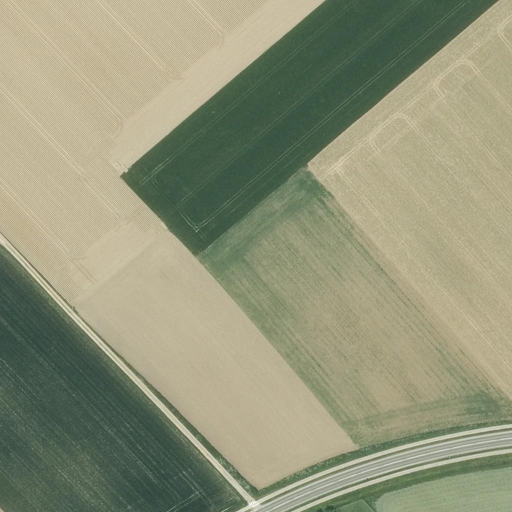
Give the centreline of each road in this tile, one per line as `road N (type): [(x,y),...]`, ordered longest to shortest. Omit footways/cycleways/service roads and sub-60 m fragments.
road 1 (track): [(0,239),(262,511)]
road 2 (secondary): [(266,511),(405,458),(511,438)]
